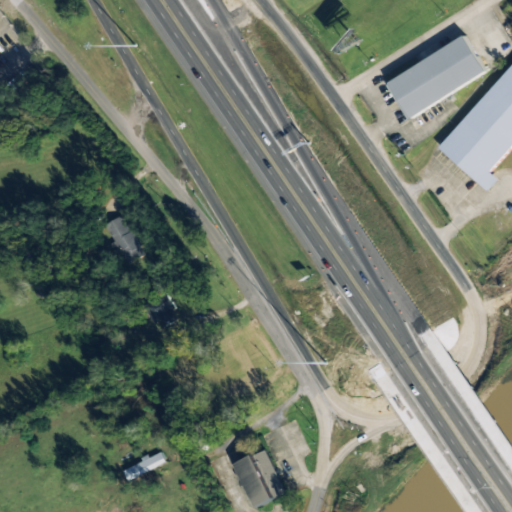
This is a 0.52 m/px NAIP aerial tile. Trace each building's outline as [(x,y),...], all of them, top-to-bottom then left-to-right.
[(508,50),(498,29),(485,36),(495,56),(508,50)] [(388,80),(408,117),(487,74),(467,38),(388,80)] [(511,147),(511,65),(439,148),(489,191),(499,179),(491,172),(511,147)] [(102,227),(126,265),(144,254),(120,216),(102,227)] [(142,306),(157,329),(178,316),(163,292),(142,306)] [(241,373),(233,356),(197,372),(205,389),(241,373)] [(236,463),(255,507),(285,495),(266,450),(236,463)] [(149,472),(143,458),(121,467),(127,481),(149,472)]
